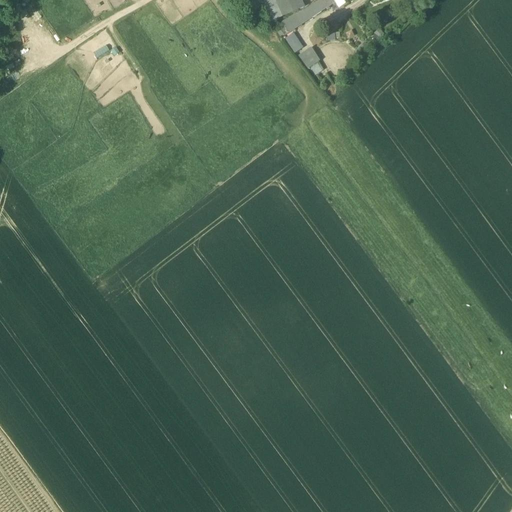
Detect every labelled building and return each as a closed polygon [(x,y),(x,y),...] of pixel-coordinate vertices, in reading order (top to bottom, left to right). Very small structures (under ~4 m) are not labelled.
[(245,0),(252,15),(264,9),(260,0),(245,0)] [(270,23),(303,8),(298,0),(260,0),(264,9),(270,23)] [(294,19),(300,27),(328,9),(326,5),(331,2),(333,0),(332,0),(321,0),(322,0),(294,19)] [(332,0),(333,0),(335,4),(339,8),(345,4),(341,0),(332,0)] [(277,30),(283,38),(300,27),(294,19),(277,30)] [(334,30),(326,31),(327,43),(335,42),(334,30)] [(384,37),(378,30),(373,34),(379,41),(384,37)] [(303,49),(293,35),(285,40),(294,54),(303,49)] [(371,50),(364,43),(358,50),(364,56),(371,50)] [(311,49),(298,57),(306,70),(309,68),(318,63),(319,62),(311,49)] [(323,71),(318,63),(309,68),(315,77),(323,71)]
